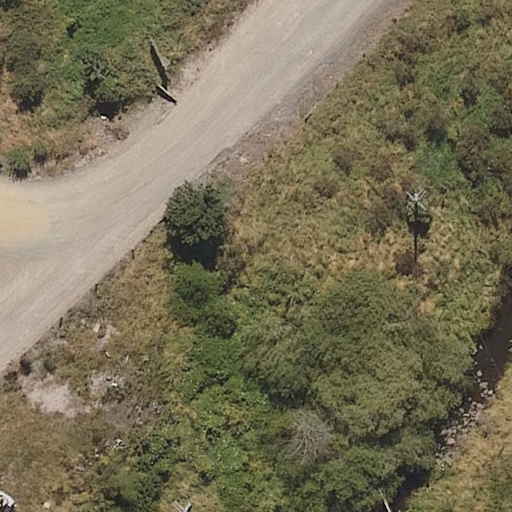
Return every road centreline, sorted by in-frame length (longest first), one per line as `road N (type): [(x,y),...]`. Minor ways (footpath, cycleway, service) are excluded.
road 1 (unclassified): [(317,0),(100,233)]
road 2 (unclassified): [(100,233),(0,329)]
